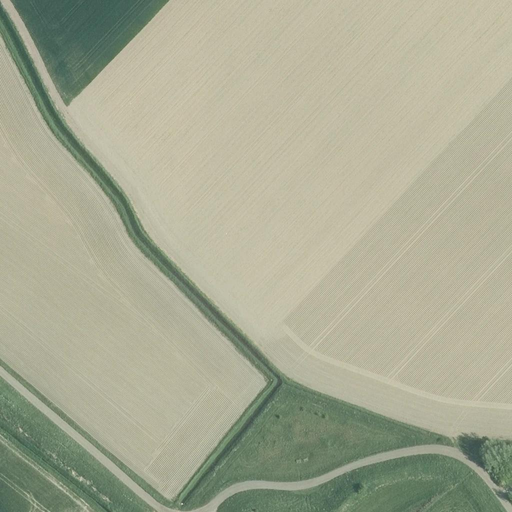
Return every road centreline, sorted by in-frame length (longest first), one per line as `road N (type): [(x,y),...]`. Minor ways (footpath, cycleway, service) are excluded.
road 1 (unclassified): [(511,511),(468,460),(433,448),(372,459),(304,485),(243,486),(204,511)]
road 2 (unclassified): [(164,511),(0,370)]
